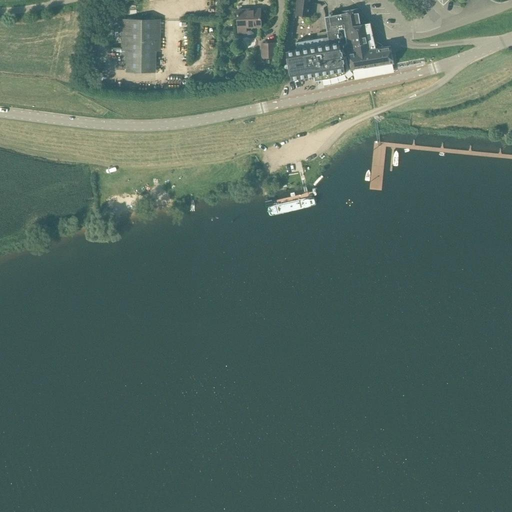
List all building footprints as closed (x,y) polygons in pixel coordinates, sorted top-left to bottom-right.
[(313,0),(296,0),(295,14),(311,16),(313,0)] [(362,24),(359,9),(343,11),(343,13),(343,12),(343,13),(325,16),(329,37),(297,42),(298,49),(287,51),(292,80),(316,75),(316,77),(321,76),(321,75),(322,75),(323,80),(331,78),(338,77),(345,74),(350,70),(394,62),(391,46),(385,47),(374,40),(371,24),(371,23),(369,23),(362,24)] [(261,27),(260,10),(237,11),(238,28),(261,27)] [(159,20),(123,20),(123,51),(127,51),(126,71),(154,71),(155,51),(159,51),(159,20)] [(276,57),(275,43),(262,44),(263,58),(276,57)] [(318,203),(314,184),(307,186),(305,180),(303,180),(304,187),(263,197),(268,215),(318,203)]
